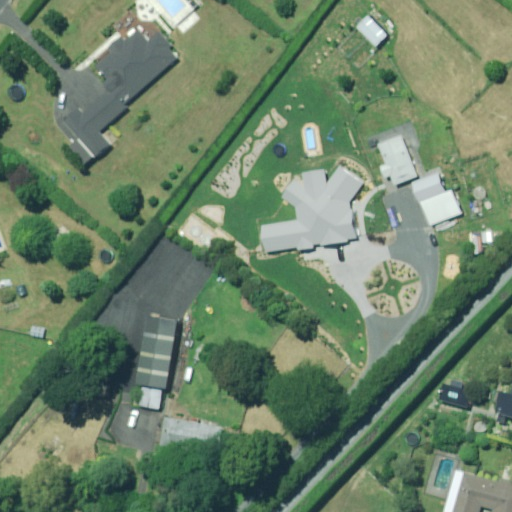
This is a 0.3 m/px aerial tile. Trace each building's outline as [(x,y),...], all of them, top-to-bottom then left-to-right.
[(392,37),(373,17),(362,28),(380,48),(392,37)] [(151,39),(146,33),(139,39),(133,33),(115,48),(121,55),(103,71),(113,82),(106,89),(109,93),(83,116),(80,113),(68,124),(99,159),(115,146),(104,134),(133,108),(130,105),(185,57),(161,30),(151,39)] [(421,178),(405,138),(383,146),(391,165),(385,168),(389,179),(395,177),(398,186),(421,178)] [(449,193),(441,174),(416,184),(433,227),(464,215),(455,191),(449,193)] [(73,235),(58,224),(53,231),(68,241),(73,235)] [(183,324),(154,319),(141,385),(146,386),(142,407),(163,411),(167,389),(170,390),(183,324)] [(511,332),(511,329),(504,321),(498,327),(507,337),(511,332)] [(47,330),(34,327),(31,336),(45,339),(47,330)] [(511,394),(509,394),(503,416),(511,418),(511,394)] [(221,428),(162,419),(157,445),(216,455),(221,428)] [(448,508),(457,511),(483,511),(484,508),(496,511),(495,511),(511,511),(511,481),(508,480),(507,482),(459,469),(448,508)]
